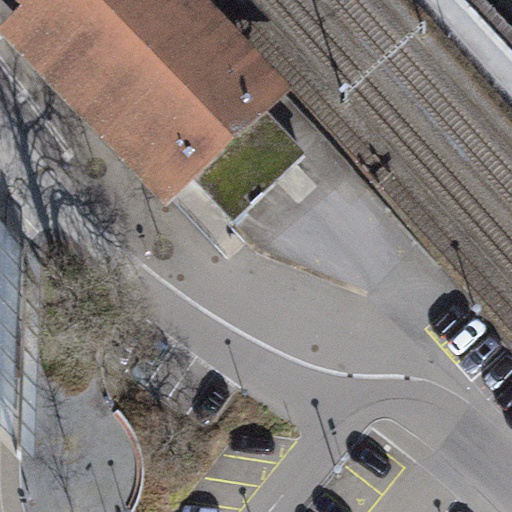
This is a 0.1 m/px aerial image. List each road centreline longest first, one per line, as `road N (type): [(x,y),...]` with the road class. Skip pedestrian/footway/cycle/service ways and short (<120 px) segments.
road 1 (residential): [(354,397),(300,394),(256,372),(138,287)]
road 2 (residential): [(511,485),(433,413),(354,397)]
road 3 (residential): [(354,397),(269,511)]
